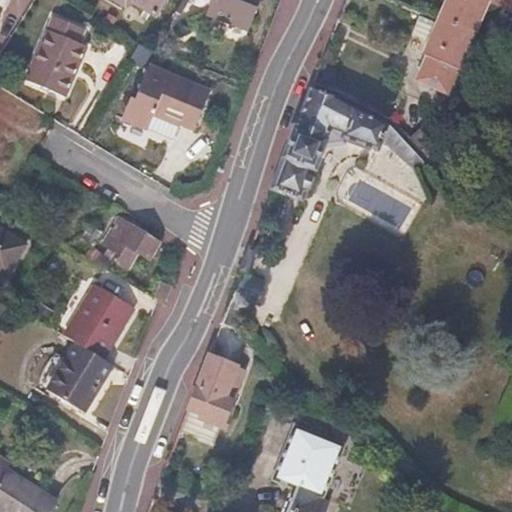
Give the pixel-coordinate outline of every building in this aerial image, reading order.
[(156,17),(165,0),(112,0),(125,7),(134,4),(156,17)] [(248,32),(261,0),(210,0),(205,15),(248,32)] [(448,0),(441,18),(473,32),(487,0),(448,0)] [(473,32),(441,18),(438,23),(420,15),(412,34),(430,42),(424,55),(426,56),(427,56),(437,61),(436,65),(425,61),(416,80),(446,93),(473,32)] [(65,98),(87,47),(79,44),(85,30),(54,16),(26,81),(65,98)] [(427,56),(425,61),(436,65),(437,61),(427,56)] [(147,131),(153,115),(179,127),(180,126),(194,131),(211,90),(149,65),(135,101),(129,99),(121,120),(147,131)] [(310,90),(271,191),(300,202),(303,194),(307,191),(311,180),(309,176),(322,143),(325,144),(340,141),(341,138),(346,139),(345,143),(368,151),(369,148),(375,150),(380,139),(411,167),(421,162),(389,128),(331,98),(310,90)] [(423,124),(412,135),(438,162),(449,151),(423,124)] [(160,243),(119,218),(102,244),(117,252),(112,260),(128,270),(138,253),(149,261),(160,243)] [(27,244),(0,227),(0,273),(7,278),(27,244)] [(109,271),(115,262),(101,254),(95,263),(109,271)] [(261,283),(239,274),(220,325),(234,330),(240,315),(247,318),(261,283)] [(165,302),(171,286),(159,282),(154,297),(165,302)] [(104,361),(136,309),(94,284),(63,335),(76,343),(104,361)] [(86,414),(114,366),(104,361),(76,343),(47,390),(86,414)] [(211,348),(208,354),(219,359),(222,352),(211,348)] [(188,411),(181,429),(211,441),(218,425),(219,426),(238,379),(229,376),(234,365),(219,359),(208,354),(187,410),(188,411)] [(319,511),(344,451),(297,430),(277,477),(297,486),(286,511),(319,511)] [(11,463),(0,456),(0,480),(8,469),(11,463)] [(0,511),(50,511),(58,501),(8,469),(0,480),(0,511)]
